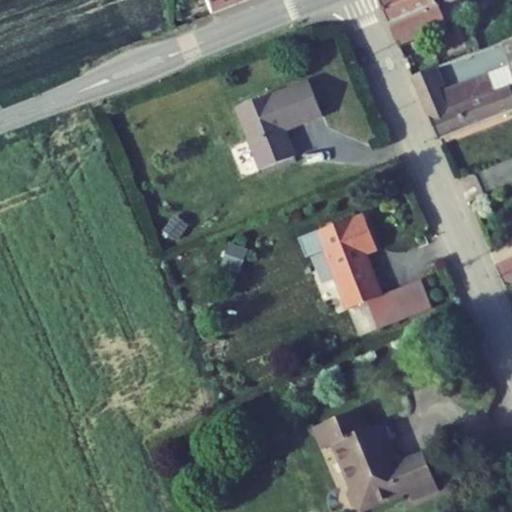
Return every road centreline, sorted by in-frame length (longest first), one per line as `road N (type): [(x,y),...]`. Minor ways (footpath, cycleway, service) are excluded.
road 1 (residential): [(511,360),(355,0)]
road 2 (residential): [(313,0),(57,100)]
